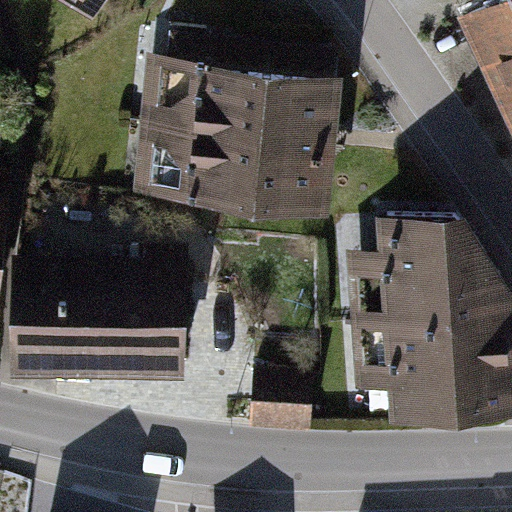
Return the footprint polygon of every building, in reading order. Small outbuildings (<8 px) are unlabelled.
[(511,0),(488,0),(469,9),(511,100),(511,0)] [(335,50),(173,32),(156,183),(318,201),(335,50)] [(0,256),(14,169),(0,166),(0,256)] [(485,248),(457,212),(389,210),(393,259),(361,261),(366,364),(399,364),(402,408),(511,400),(511,343),(508,293),(485,248)] [(134,262),(16,261),(15,357),(184,359),(185,244),(134,244),(134,262)] [(315,369),(256,364),(252,418),(311,422),(315,369)]
